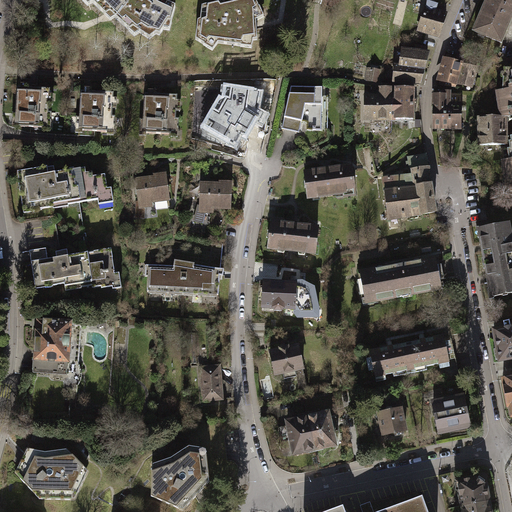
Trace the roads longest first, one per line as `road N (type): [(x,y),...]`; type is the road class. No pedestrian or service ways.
road 1 (residential): [(269,497),(254,464),(236,325),(259,167)]
road 2 (residential): [(461,0),(426,88),(425,124),(430,166),(455,192),(457,229)]
road 3 (residential): [(498,446),(269,497)]
road 4 (residential): [(457,229),(498,446)]
road 5 (residential): [(0,408),(11,319),(0,214)]
